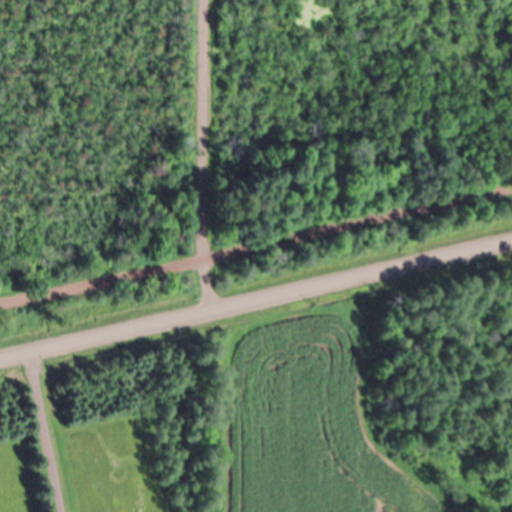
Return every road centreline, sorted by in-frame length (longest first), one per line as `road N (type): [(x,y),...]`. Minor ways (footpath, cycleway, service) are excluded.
road 1 (track): [(0,308),(511,187)]
road 2 (residential): [(0,360),(511,241)]
road 3 (residential): [(211,313),(206,0)]
